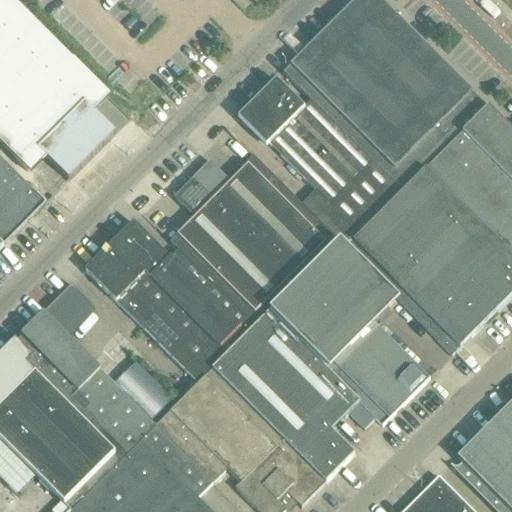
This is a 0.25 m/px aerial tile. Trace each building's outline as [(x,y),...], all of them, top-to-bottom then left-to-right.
[(41,32),(8,0),(0,0),(0,147),(25,172),(26,171),(25,170),(39,155),(68,183),(114,137),(86,108),(101,92),(41,32)] [(372,165),(396,189),(481,104),(376,0),(358,0),(283,76),(309,102),(372,165)] [(301,208),(339,245),(381,203),(396,189),(372,165),(309,102),(302,109),(277,84),(276,83),(274,84),(242,116),(237,121),(238,122),(265,150),(268,147),(315,194),(301,208)] [(396,189),(339,245),(382,289),(390,297),(452,359),(462,349),(461,348),(469,340),(470,341),(484,327),(483,326),(494,315),(495,316),(511,298),(511,135),(510,134),(499,122),(487,111),(481,104),(396,189)] [(170,245),(178,253),(256,329),(269,316),(339,245),(301,208),(252,159),(245,167),(247,169),(230,185),(209,164),(172,200),(194,222),(170,245)] [(0,245),(3,249),(45,206),(0,160),(0,245)] [(198,387),(211,374),(256,329),(178,253),(177,254),(185,262),(173,273),(163,262),(166,259),(133,226),(113,246),(85,274),(198,387)] [(382,289),(339,245),(269,316),(359,406),(382,429),(395,416),(394,415),(401,409),(402,409),(429,382),(372,325),(377,321),(372,316),(390,297),(382,289)] [(67,511),(72,511),(84,500),(155,430),(66,340),(72,333),(67,329),(89,307),(71,288),(0,358),(0,443),(35,479),(67,511)] [(269,316),(256,329),(211,374),(325,487),(354,457),(331,434),(359,406),(269,316)] [(155,430),(212,487),(213,487),(227,473),(240,486),(235,492),(254,511),(285,511),(284,511),(292,503),(300,511),(325,487),(211,374),(198,387),(155,430)] [(449,469),(492,511),(511,511),(511,407),(458,462),(462,466),(459,469),(458,469),(457,470),(455,470),(454,470),(453,469),(452,469),(451,468),(449,469)] [(212,487),(155,430),(84,500),(96,511),(208,511),(197,501),(212,487)] [(0,443),(0,481),(16,498),(35,479),(0,443)] [(469,511),(438,480),(406,511),(469,511)] [(96,511),(84,500),(72,511),(96,511)]
